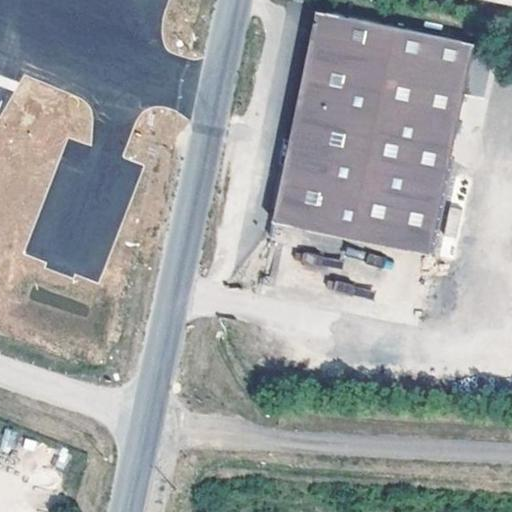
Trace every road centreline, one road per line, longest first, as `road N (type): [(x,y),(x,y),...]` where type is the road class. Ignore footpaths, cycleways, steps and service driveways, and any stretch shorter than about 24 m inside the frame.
road 1 (unclassified): [(147,418),(234,0)]
road 2 (unclassified): [(511,449),(286,438),(147,418)]
road 3 (unclassified): [(147,418),(0,367)]
